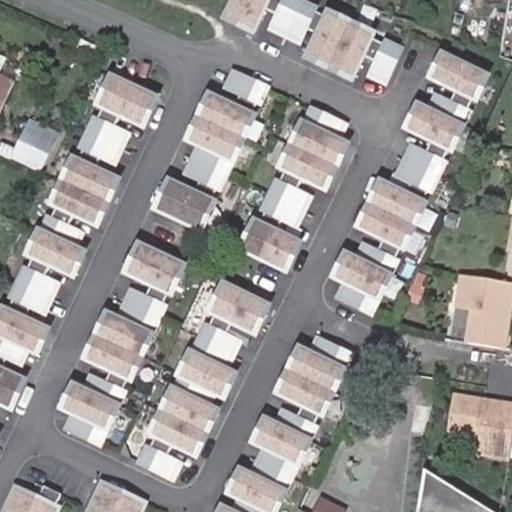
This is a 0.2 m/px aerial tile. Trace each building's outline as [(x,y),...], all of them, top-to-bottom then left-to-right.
[(301,5),(289,0),(286,0),(286,1),(284,0),(235,0),(226,21),(254,34),(264,11),(278,18),(272,30),(286,36),(301,5)] [(331,69),(350,28),(327,18),(326,20),(313,14),(314,11),(301,5),(286,36),(299,42),(305,30),(319,37),(308,60),(331,69)] [(400,51),(386,45),(385,47),(371,41),(372,38),(350,28),(331,69),(353,80),(362,60),(376,66),(371,76),(385,83),(400,51)] [(475,101),(486,78),(444,58),(433,82),(456,92),(449,106),(437,100),(430,113),(461,129),(468,115),(466,113),(473,100),(475,101)] [(244,141),(255,118),(253,117),(259,103),(261,105),(268,91),(236,76),(230,90),(242,95),(236,109),(213,99),(203,121),(244,141)] [(0,110),(12,85),(0,79),(0,110)] [(145,126),(158,98),(116,79),(103,107),(105,108),(99,121),(97,120),(90,133),(122,148),(128,135),(116,129),(122,115),(145,126)] [(450,152),(461,129),(430,113),(420,108),(409,131),(431,142),(425,156),(413,150),(406,163),(437,178),(444,165),(442,164),(449,150),(450,152)] [(335,169),(346,147),(335,142),(343,128),(311,112),(293,149),(335,169)] [(227,177),(244,141),(203,121),(192,143),(202,148),(196,162),(227,177)] [(41,174),(57,142),(27,128),(12,161),(41,174)] [(119,180),(96,170),(103,156),(115,162),(122,148),(90,133),(84,147),(86,148),(80,162),(77,160),(67,183),(108,202),(119,180)] [(129,173),(150,140),(140,133),(119,166),(129,173)] [(324,191),(335,169),(293,149),(283,171),(285,172),(278,185),(276,185),(269,198),(301,214),(307,200),(295,194),(302,180),(324,191)] [(201,232),(214,204),(212,203),(218,189),(221,191),(227,177),(196,162),(189,175),(202,182),(195,195),(173,184),(159,212),(201,232)] [(413,228),(424,205),(422,204),(429,191),(431,192),(437,178),(406,163),(399,176),(412,183),(405,196),(383,185),(372,207),(413,228)] [(108,202),(67,183),(56,205),(59,206),(52,220),(50,219),(44,232),(75,247),(81,234),(69,228),(75,214),(98,225),(108,202)] [(298,245),(275,234),(282,221),(295,227),(301,214),(269,198),(263,212),(265,213),(259,226),(256,225),(243,253),(285,273),(298,245)] [(403,250),(413,228),(372,207),(361,230),(384,241),(377,254),(365,248),(358,262),(389,277),(396,264),(394,262),(401,249),(403,250)] [(74,275),(85,252),(75,247),(44,232),(33,256),(35,256),(28,270),(26,269),(20,282),(51,298),(58,284),(45,278),(52,264),(74,275)] [(171,295),(184,267),(142,248),(130,276),(152,286),(146,300),(133,294),(127,308),(158,322),(165,309),(163,308),(169,294),(171,295)] [(371,315),(389,277),(358,262),(348,258),(337,280),(347,285),(340,299),(371,315)] [(511,300),(511,295),(511,284),(463,277),(458,309),(473,311),(468,344),(503,350),(510,306),(505,305),(506,300),(511,300)] [(38,353),(48,329),(26,319),(32,305),(45,311),(51,298),(20,282),(13,296),(15,297),(9,311),(7,310),(0,324),(0,334),(27,348),(38,353)] [(65,284),(51,320),(61,324),(75,288),(65,284)] [(416,303),(421,290),(413,287),(408,300),(416,303)] [(254,336),(267,308),(226,288),(213,315),(215,317),(208,330),(206,329),(200,343),(231,358),(237,344),(225,338),(232,325),(254,336)] [(141,359),(158,322),(127,308),(120,321),(110,316),(99,339),(141,359)] [(0,402),(12,408),(25,380),(2,369),(8,356),(21,362),(27,348),(0,334),(0,402)] [(130,381),(141,359),(99,339),(89,362),(111,372),(105,386),(93,380),(86,393),(118,408),(124,394),(122,394),(129,380),(130,381)] [(333,394),(351,358),(319,342),(312,357),(302,352),(291,374),(333,394)] [(223,399),(234,376),(224,372),(231,358),(200,343),(182,379),(213,394),(223,399)] [(322,416),(333,394),(291,374),(280,396),(303,407),(296,420),(284,415),(278,428),(309,443),(315,430),(313,429),(319,415),(322,416)] [(207,408),(213,394),(182,379),(164,415),(206,435),(217,413),(207,408)] [(100,445),(118,408),(86,393),(76,388),(65,411),(76,416),(69,430),(100,445)] [(511,448),(511,406),(503,405),(501,411),(496,410),(496,404),(454,397),(448,433),(481,438),(478,454),(510,459),(511,448)] [(429,423),(432,407),(420,405),(417,421),(429,423)] [(195,458),(206,435),(164,415),(153,438),(156,439),(149,452),(147,451),(140,465),(172,480),(178,466),(166,460),(172,446),(195,458)] [(291,480),(309,443),(278,428),(268,423),(256,446),(266,451),(260,465),(291,480)] [(428,435),(429,427),(413,424),(412,432),(428,435)] [(263,511),(275,511),(291,480),(260,465),(253,478),(243,474),(232,496),(242,502),(263,511)] [(489,511),(423,470),(416,511),(489,511)] [(56,511),(57,511),(55,510),(61,495),(44,487),(38,502),(15,492),(5,511),(56,511)] [(141,511),(144,507),(103,487),(90,511),(141,511)] [(263,511),(242,502),(236,511),(226,511),(225,511),(224,511),(263,511)]
